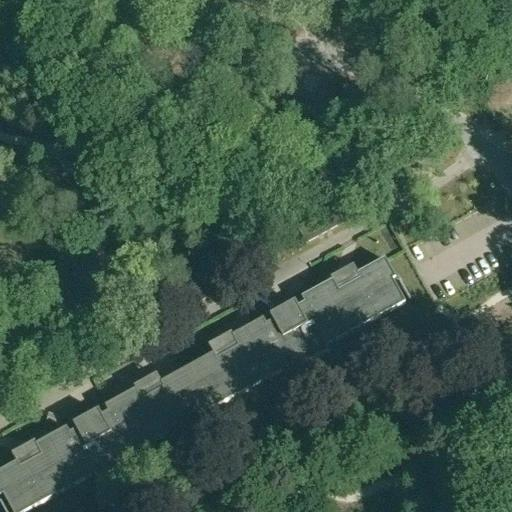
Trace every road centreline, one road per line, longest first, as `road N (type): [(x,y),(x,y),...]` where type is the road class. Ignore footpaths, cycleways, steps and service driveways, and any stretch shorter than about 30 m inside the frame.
road 1 (residential): [(476,140),(392,208),(92,377)]
road 2 (residential): [(131,0),(395,83),(476,140)]
road 3 (residential): [(62,317),(95,234),(93,207),(0,6)]
